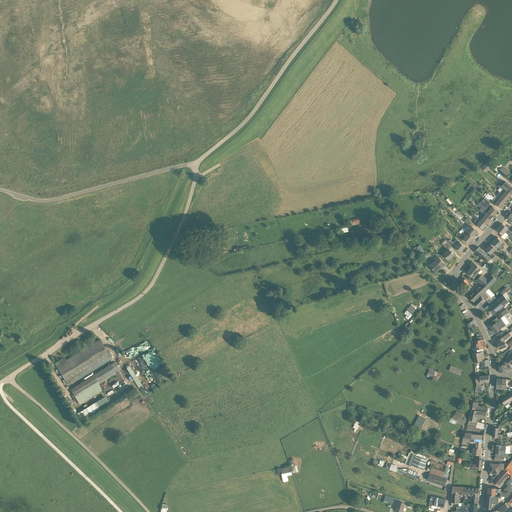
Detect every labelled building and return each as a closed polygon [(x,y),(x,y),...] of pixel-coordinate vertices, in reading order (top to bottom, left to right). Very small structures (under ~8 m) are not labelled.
[(504,177),(510,171),(503,165),(498,172),(504,177)] [(503,187),(511,194),(511,186),(507,183),(503,187)] [(497,190),(500,192),(503,194),(508,199),(511,194),(503,187),(501,185),(497,190)] [(504,203),(499,199),(496,196),(490,191),(488,193),(490,195),(491,195),(495,198),(492,201),(495,203),(500,208),(504,203)] [(500,192),(496,196),(499,199),(504,203),(508,199),(503,194),(500,192)] [(480,203),(482,205),(489,211),(494,215),(498,211),(493,206),(491,208),(488,205),(490,203),(484,198),(480,203)] [(494,215),(489,211),(482,205),(481,207),(483,209),(481,212),(485,215),(490,220),(494,215)] [(427,211),(432,219),(436,216),(430,208),(427,211)] [(464,216),(456,209),(455,208),(453,209),(454,211),(462,218),(464,216)] [(481,220),(479,218),(474,214),(473,216),(475,218),(479,222),(477,224),(482,229),(486,224),(481,220)] [(490,220),(485,215),(481,220),(486,224),(490,220)] [(469,227),(466,231),(473,237),(478,231),(472,227),(474,224),(467,218),(464,221),(468,224),(467,225),(469,227)] [(511,230),(511,231),(502,224),(497,230),(503,235),(504,233),(511,238),(511,236),(511,230)] [(368,226),(351,230),(353,236),(370,232),(368,226)] [(474,237),(473,237),(466,231),(465,230),(463,233),(462,235),(458,232),(456,235),(459,238),(461,241),(463,238),(469,243),(474,237)] [(500,251),(502,249),(504,249),(504,247),(503,246),(505,244),(502,242),(497,237),(492,243),(500,251)] [(452,247),(447,242),(445,240),(442,243),(448,250),(444,254),(449,260),(454,255),(449,249),(452,247)] [(461,252),(465,246),(457,240),(455,243),(454,242),(453,243),(450,240),(447,242),(452,247),(454,245),(456,247),(455,247),(461,252)] [(415,248),(419,254),(424,251),(420,244),(415,248)] [(486,249),(490,254),(489,256),(496,263),(499,260),(492,253),(496,249),(491,244),(486,249)] [(479,247),(475,251),(487,262),(488,262),(490,264),(493,261),(479,247)] [(442,267),(445,265),(437,256),(434,259),(436,260),(430,265),(436,272),(442,267)] [(471,269),(470,268),(467,272),(474,277),(481,269),(472,261),(470,264),(473,267),(471,269)] [(483,283),(488,288),(496,280),(490,274),(486,278),(481,274),(476,280),(482,285),(483,283)] [(483,283),(482,285),(469,297),(474,302),(488,288),(483,283)] [(494,292),(490,287),(474,303),(476,305),(478,308),(485,301),(494,292)] [(510,302),(504,294),(489,308),(493,313),(501,306),(505,304),(507,304),(510,302)] [(404,313),(410,318),(416,309),(410,305),(404,313)] [(504,326),(500,322),(503,320),(501,317),(498,320),(497,317),(494,319),(496,322),(491,326),(495,333),(504,326)] [(467,324),(471,331),(477,328),(473,321),(467,324)] [(499,339),(498,340),(499,342),(497,343),(499,349),(507,346),(504,340),(508,338),(507,337),(511,334),(509,332),(503,336),(499,339)] [(110,356),(100,339),(56,366),(67,383),(110,356)] [(480,352),(480,348),(480,347),(484,347),(482,339),(475,341),(476,344),(474,344),(474,349),(473,349),(473,353),(480,352)] [(480,352),(473,353),(474,355),(474,358),(475,362),(482,361),(482,365),(481,365),(481,370),(489,369),(488,365),(489,365),(489,359),(484,360),(483,354),(483,351),(480,352)] [(511,367),(510,365),(507,361),(503,363),(502,363),(502,364),(498,365),(499,372),(507,370),(508,370),(511,367)] [(114,363),(94,375),(98,381),(99,383),(100,384),(120,372),(114,363)] [(146,392),(157,386),(150,372),(148,373),(150,377),(148,378),(146,375),(148,374),(146,371),(136,376),(130,365),(127,366),(138,387),(142,385),(146,392)] [(451,366),(449,371),(460,375),(462,370),(451,366)] [(438,381),(442,372),(431,367),(427,376),(438,381)] [(71,389),(74,395),(98,381),(94,375),(71,389)] [(477,384),(476,386),(476,391),(482,392),(481,386),(481,382),(489,381),(489,375),(480,376),(476,377),(477,384)] [(506,389),(506,384),(506,379),(498,378),(497,388),(506,389)] [(98,381),(74,395),(80,404),(102,391),(98,384),(99,383),(98,381)] [(511,404),(511,391),(511,392),(510,393),(503,398),(501,399),(504,404),(508,402),(509,404),(511,403),(511,404)] [(106,397),(78,414),(82,421),(110,404),(106,397)] [(469,420),(476,421),(477,417),(486,418),(487,407),(478,406),(478,402),(473,402),(472,410),(469,420)] [(427,419),(418,415),(415,422),(424,426),(427,419)] [(493,437),(498,437),(501,438),(508,436),(507,433),(501,434),(502,425),(498,425),(498,428),(494,427),(493,437)] [(482,441),(484,442),(484,436),(472,435),(472,433),(465,433),(463,439),(463,440),(470,440),(472,440),(482,441)] [(496,445),(496,453),(495,457),(502,457),(507,456),(507,453),(506,453),(506,446),(496,445)] [(413,454),(409,465),(412,466),(412,465),(424,470),(428,459),(413,454)] [(482,459),(477,458),(473,458),(473,464),(470,464),(470,468),(481,469),(482,458),(482,459)] [(511,459),(509,464),(505,469),(503,472),(502,473),(494,481),(499,485),(509,472),(511,474),(511,477),(511,478),(508,482),(510,484),(511,481),(511,459)] [(283,481),(288,481),(287,475),(291,474),(290,467),(277,469),(278,474),(282,473),(283,481)] [(503,472),(505,469),(490,468),(489,473),(497,473),(494,477),(492,477),(491,481),(494,482),(494,481),(502,473),(503,472)] [(447,479),(429,473),(427,480),(445,486),(447,479)] [(472,495),(471,503),(478,504),(479,489),(453,486),(452,494),(451,502),(459,503),(459,501),(459,494),(472,495)] [(506,492),(501,491),(501,489),(496,488),(489,487),(488,495),(508,496),(509,495),(506,492)] [(502,503),(508,496),(488,495),(487,509),(492,508),(492,502),(502,503)] [(444,507),(445,499),(431,496),(429,504),(444,507)] [(398,501),(395,510),(402,511),(405,503),(398,501)] [(477,511),(478,504),(471,503),(468,503),(468,504),(462,504),(462,507),(457,507),(456,511),(451,511),(477,511)] [(499,509),(501,511),(503,511),(509,508),(505,503),(499,509)]
